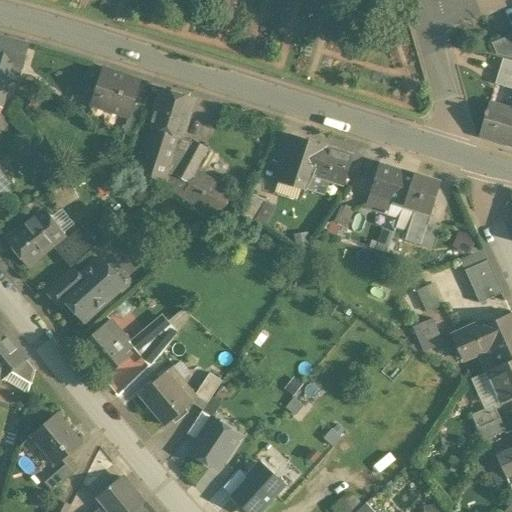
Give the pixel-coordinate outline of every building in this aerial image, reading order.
[(511,34),(492,43),(497,54),(511,57),(511,34)] [(0,35),(0,76),(13,80),(17,81),(21,77),(30,44),(0,35)] [(511,61),(503,59),(496,84),(511,88),(511,61)] [(129,116),(133,102),(140,81),(105,70),(96,98),(108,102),(106,109),(129,116)] [(0,107),(4,108),(13,80),(0,76),(0,107)] [(194,98),(163,88),(143,150),(181,163),(192,142),(182,138),(194,98)] [(108,102),(96,98),(94,104),(106,109),(108,102)] [(129,116),(124,131),(136,134),(145,106),(133,102),(129,116)] [(511,109),(490,103),(480,136),(511,145),(511,109)] [(0,107),(0,132),(13,116),(4,108),(0,107)] [(327,147),(296,136),(290,154),(287,154),(278,180),(280,181),(282,177),(308,186),(307,190),(309,186),(314,176),(327,147)] [(181,163),(143,150),(137,170),(166,184),(165,186),(216,217),(227,205),(234,192),(196,170),(207,148),(193,140),(192,142),(181,163)] [(355,157),(327,147),(314,176),(331,182),(344,187),(355,157)] [(415,174),(381,164),(371,195),(392,201),(404,205),(405,205),(415,174)] [(63,171),(46,181),(58,201),(76,191),(63,171)] [(441,183),(415,174),(405,205),(415,209),(421,211),(431,214),(441,183)] [(314,176),(309,186),(328,192),(331,182),(314,176)] [(81,199),(76,191),(58,201),(63,210),(81,199)] [(265,200),(254,194),(243,215),(255,221),(265,200)] [(392,201),(371,195),(367,208),(388,215),(392,201)] [(392,201),(388,215),(399,218),(404,205),(392,201)] [(0,210),(0,222),(15,213),(9,205),(0,210)] [(346,205),(338,224),(347,228),(355,209),(346,205)] [(405,205),(404,205),(399,218),(397,226),(409,230),(415,209),(405,205)] [(421,211),(415,209),(409,230),(405,240),(422,245),(428,224),(431,214),(421,211)] [(47,211),(8,240),(28,266),(66,237),(47,211)] [(441,228),(428,224),(422,245),(434,249),(441,228)] [(385,230),(378,250),(387,253),(394,233),(385,230)] [(465,235),(461,244),(470,248),(474,239),(465,235)] [(461,259),(465,270),(489,260),(484,249),(461,259)] [(81,276),(60,295),(61,295),(68,303),(84,321),(121,288),(109,275),(110,267),(101,258),(81,276)] [(489,260),(465,270),(480,303),(503,293),(489,260)] [(73,266),(45,290),(55,301),(61,295),(60,295),(81,276),(73,266)] [(118,268),(110,267),(109,275),(121,288),(126,288),(128,287),(128,279),(118,268)] [(436,280),(421,285),(429,307),(445,301),(436,280)] [(55,301),(62,309),(68,303),(61,295),(55,301)] [(185,309),(169,322),(178,333),(191,316),(185,309)] [(480,323),(454,335),(465,360),(490,349),(498,366),(511,360),(511,312),(481,327),(480,323)] [(166,318),(138,341),(155,361),(162,356),(178,333),(169,322),(166,318)] [(433,319),(414,327),(425,352),(444,343),(433,319)] [(112,322),(81,347),(105,375),(131,353),(128,350),(131,348),(133,346),(112,322)] [(28,359),(1,326),(0,326),(0,377),(2,380),(4,378),(27,360),(28,359)] [(133,346),(131,348),(149,368),(155,361),(138,341),(133,346)] [(27,360),(4,378),(27,393),(34,368),(27,360)] [(511,360),(498,366),(488,371),(502,402),(511,398),(511,360)] [(167,371),(192,401),(197,396),(199,393),(175,365),(167,371)] [(192,401),(167,371),(141,393),(167,425),(194,403),(192,401)] [(488,371),(472,379),(486,409),(495,405),(502,402),(488,371)] [(199,393),(197,396),(208,403),(223,380),(212,373),(199,393)] [(486,409),(472,415),(478,429),(501,418),(495,405),(486,409)] [(82,443),(57,414),(32,435),(57,465),(82,443)] [(188,451),(216,472),(243,436),(214,415),(188,451)] [(501,418),(478,429),(484,441),(507,431),(501,418)] [(511,449),(497,456),(502,467),(511,462),(511,449)] [(497,456),(487,461),(492,472),(502,467),(497,456)] [(228,496),(247,511),(262,511),(285,485),(257,461),(228,496)] [(511,462),(502,467),(507,479),(511,476),(511,462)] [(67,464),(45,482),(53,491),(75,473),(67,464)] [(123,477),(98,498),(105,507),(109,511),(133,511),(144,503),(123,477)] [(511,489),(510,485),(498,500),(507,509),(511,502),(511,489)] [(351,492),(342,500),(352,511),(357,511),(364,506),(351,492)] [(335,511),(352,511),(342,500),(332,508),(335,511)] [(68,511),(71,505),(60,501),(55,511),(68,511)] [(151,511),(144,503),(133,511),(151,511)]
